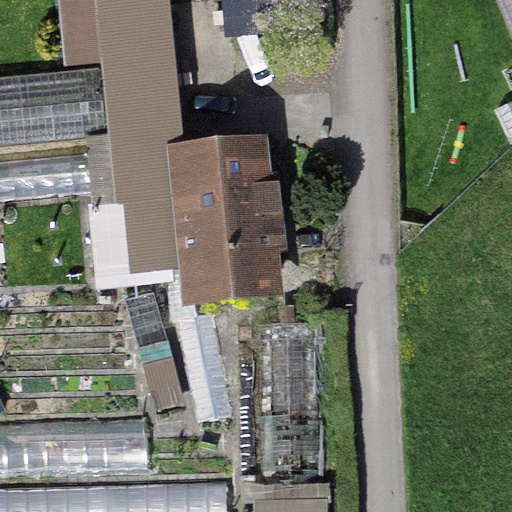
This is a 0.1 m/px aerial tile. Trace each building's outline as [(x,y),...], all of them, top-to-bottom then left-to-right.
[(0,215),(88,208),(94,287),(126,285),(124,257),(175,252),(180,307),(278,299),(275,253),(287,252),(281,179),(268,180),(265,136),(179,143),(166,0),(55,0),(62,70),(0,74),(0,215)] [(320,0),(221,0),(224,39),(322,33),(320,0)] [(511,0),(500,0),(511,29),(511,0)] [(254,511),(323,511),(322,323),(252,324),(254,511)] [(213,511),(213,490),(0,494),(0,511),(213,511)]
